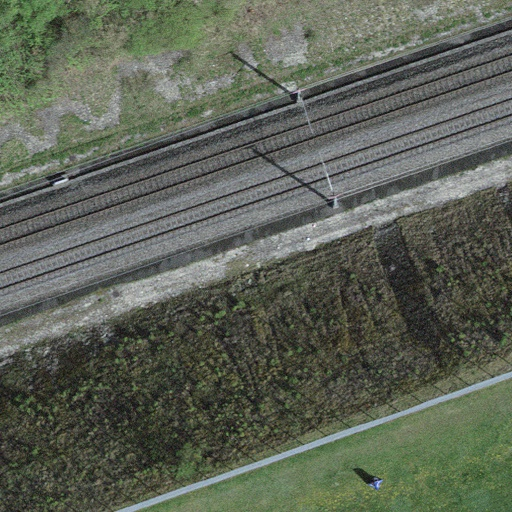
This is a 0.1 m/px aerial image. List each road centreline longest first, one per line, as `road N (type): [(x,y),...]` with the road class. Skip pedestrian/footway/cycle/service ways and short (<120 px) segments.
road 1 (track): [(0,344),(511,165)]
road 2 (track): [(511,6),(0,182)]
